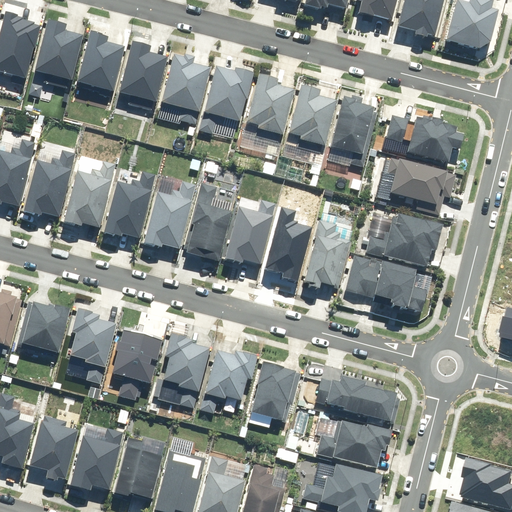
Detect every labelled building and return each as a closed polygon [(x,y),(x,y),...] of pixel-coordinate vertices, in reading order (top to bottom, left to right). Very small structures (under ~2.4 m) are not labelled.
[(343,13),(346,0),(303,0),(302,4),(301,7),(319,12),(321,7),(343,13)] [(401,0),(393,29),(415,35),(414,39),(425,42),(426,38),(430,39),(441,0),(401,0)] [(476,54),(487,47),(497,13),(492,11),(494,0),(467,0),(466,6),(454,3),(442,44),(476,54)] [(45,79),(43,86),(69,93),(82,41),(63,36),(65,28),(43,22),(30,75),(45,79)] [(100,46),(102,38),(87,34),(73,88),(112,98),(124,52),(100,46)] [(146,58),(148,49),(129,45),(116,98),(128,101),(126,107),(153,114),(166,64),(146,58)] [(166,113),(167,111),(180,114),(178,124),(193,127),(207,70),(190,66),(191,61),(181,58),(180,62),(170,59),(158,106),(161,107),(159,111),(166,113)] [(212,72),(196,133),(213,137),(217,121),(240,127),(253,76),(232,71),(230,76),(212,72)] [(275,90),(277,83),(255,77),(242,127),(256,131),(254,139),(278,145),(291,94),(275,90)] [(298,142),(295,151),(320,158),(334,104),(334,103),(315,98),(316,93),(298,88),(285,139),(298,142)] [(373,114),(338,105),(326,150),(362,159),(373,114)] [(28,162),(32,146),(21,143),(19,152),(10,149),(8,158),(0,155),(0,204),(18,209),(29,162),(28,162)] [(68,171),(72,156),(61,153),(58,163),(50,161),(48,168),(32,164),(20,215),(35,219),(36,216),(58,221),(70,172),(68,171)] [(110,180),(113,166),(101,163),(98,173),(90,171),(88,179),(72,175),(60,225),(77,229),(78,225),(99,230),(111,181),(110,180)] [(150,192),(154,176),(140,172),(137,182),(129,180),(128,188),(114,184),(101,239),(118,243),(119,238),(139,243),(152,193),(150,192)] [(194,186),(179,182),(176,193),(171,192),(169,199),(153,195),(140,250),(158,255),(159,248),(178,253),(194,186)] [(211,211),(216,191),(198,187),(187,230),(190,231),(182,261),(219,269),(232,216),(211,211)] [(362,254),(424,270),(429,253),(433,254),(440,228),(390,216),(386,234),(383,233),(381,242),(366,238),(362,254)] [(349,252),(352,242),(338,239),(339,234),(332,233),(334,225),(316,221),(302,285),(318,288),(318,287),(337,291),(346,251),(349,252)] [(97,318),(74,312),(68,337),(70,338),(65,360),(81,364),(80,368),(88,370),(85,383),(101,387),(115,327),(96,322),(97,318)] [(181,340),(182,338),(170,335),(158,382),(173,387),(172,390),(182,392),(178,407),(190,410),(205,354),(190,350),(191,343),(181,340)] [(244,382),(251,384),(257,359),(232,352),(230,359),(211,354),(195,412),(212,416),(216,402),(222,403),(223,400),(238,404),(244,382)] [(12,410),(15,400),(1,396),(0,397),(0,460),(2,461),(0,467),(0,468),(20,474),(24,475),(26,470),(38,429),(33,428),(16,423),(19,412),(12,410)] [(61,483),(76,434),(64,430),(66,424),(45,418),(42,426),(39,425),(38,429),(26,470),(45,476),(43,481),(54,484),(55,481),(61,483)] [(387,448),(389,448),(391,435),(365,429),(364,432),(335,425),(332,439),(320,437),(315,458),(375,472),(379,456),(381,457),(382,451),(386,452),(387,448)] [(107,496),(124,437),(104,431),(100,447),(80,441),(67,488),(86,494),(88,490),(107,496)] [(148,503),(160,460),(139,454),(142,443),(128,439),(111,498),(127,503),(129,498),(148,503)] [(190,511),(205,462),(170,452),(152,511),(190,511)] [(234,511),(243,484),(224,479),(229,462),(212,457),(196,511),(234,511)] [(280,511),(287,491),(271,486),(273,478),(266,476),(267,473),(252,469),(239,511),(280,511)] [(323,491),(302,486),(299,500),(318,504),(318,507),(333,511),(363,511),(365,506),(376,508),(379,493),(375,493),(378,479),(332,469),(330,481),(325,480),(323,491)]
